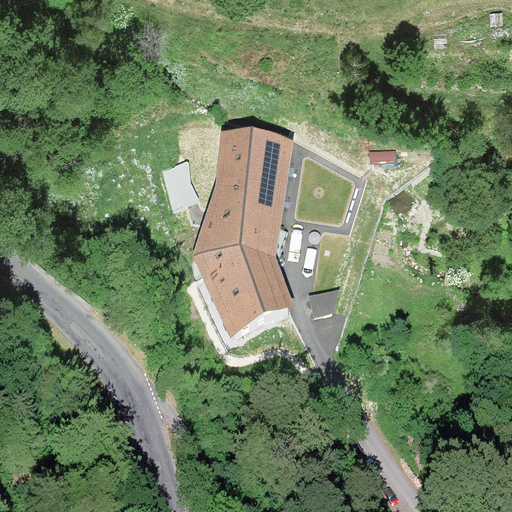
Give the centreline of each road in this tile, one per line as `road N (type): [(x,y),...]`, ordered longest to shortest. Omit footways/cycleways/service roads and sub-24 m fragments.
road 1 (residential): [(416,511),(330,381),(288,283),(292,178)]
road 2 (unknown): [(322,0),(339,96),(338,271)]
road 3 (tertiary): [(0,257),(93,339),(136,398)]
road 4 (residential): [(136,398),(184,442),(222,511)]
